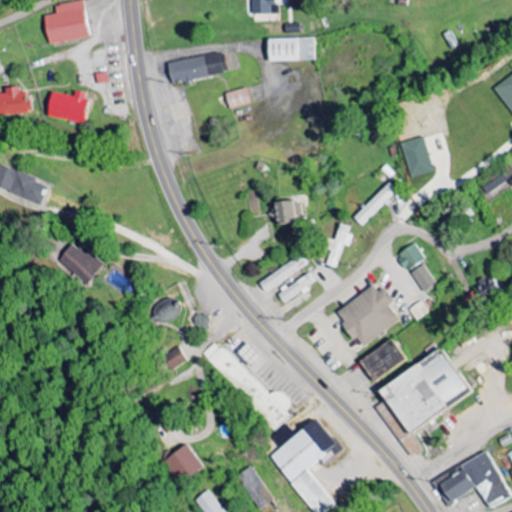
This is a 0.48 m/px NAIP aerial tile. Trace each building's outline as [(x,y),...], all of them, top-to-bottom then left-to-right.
[(274,15),(273,0),(249,0),(250,0),(251,0),(252,0),(253,16),(274,15)] [(46,17),(48,44),(89,40),(85,3),(56,6),(57,16),(46,17)] [(268,41),(269,63),(317,62),(316,40),(268,41)] [(171,84),(229,76),(226,55),(168,63),(171,84)] [(511,111),(511,77),(496,90),(511,111)] [(0,95),(0,117),(35,114),(34,99),(26,100),(25,87),(7,89),(8,94),(0,95)] [(226,94),(229,109),(250,106),(248,90),(226,94)] [(76,98),(53,94),(49,118),(85,124),(90,95),(77,93),(76,98)] [(435,172),(425,137),(403,144),(412,178),(435,172)] [(511,164),(506,167),(509,173),(485,187),(491,198),(511,186),(511,164)] [(0,191),(43,204),(48,187),(37,185),(39,177),(0,166),(0,191)] [(354,217),(363,226),(399,193),(390,184),(354,217)] [(276,201),(276,222),(302,223),(303,202),(276,201)] [(335,241),(328,239),(325,249),(332,251),(327,265),(338,269),(345,245),(349,246),(354,229),(340,224),(335,241)] [(408,272),(426,260),(415,244),(397,256),(408,272)] [(82,250),(76,245),(62,260),(89,285),(107,265),(86,245),(82,250)] [(308,266),(301,255),(260,284),(267,294),(308,266)] [(412,272),(424,293),(437,286),(425,265),(412,272)] [(316,284),(310,274),(279,295),(285,305),(316,284)] [(481,292),(498,291),(497,278),(481,279),(481,292)] [(338,312),(345,322),(341,324),(354,341),(357,338),(363,347),(400,321),(389,305),(394,301),(384,288),(378,292),(374,286),(338,312)] [(409,310),(418,322),(430,313),(422,301),(409,310)] [(202,331),(210,326),(202,313),(194,319),(202,331)] [(407,360),(393,339),(360,361),(374,382),(407,360)] [(282,430),(294,418),(288,412),(295,405),(279,390),(273,396),(217,342),(204,356),(282,430)] [(172,372),(189,361),(180,347),(163,358),(172,372)] [(379,388),(408,432),(469,393),(441,349),(379,388)] [(343,450),(322,419),(297,436),(290,425),(274,436),(324,509),(335,502),(313,471),(343,450)] [(189,444),(166,459),(182,483),(205,467),(189,444)] [(491,511),(511,499),(511,495),(488,452),(435,481),(448,505),(478,488),(491,511)] [(245,473),(251,498),(261,495),(255,471),(245,473)] [(198,500),(205,511),(225,511),(214,491),(198,500)]
